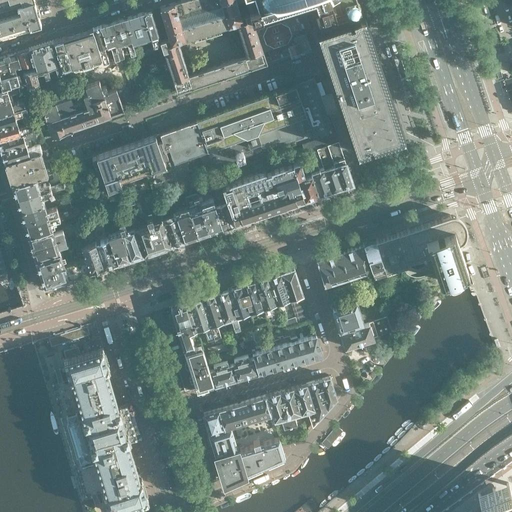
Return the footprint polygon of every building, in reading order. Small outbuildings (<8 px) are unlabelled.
[(0,0),(0,10),(34,0),(33,0),(0,0)] [(0,36),(41,24),(36,9),(37,9),(34,0),(0,10),(0,36)] [(180,0),(160,6),(169,37),(160,40),(176,90),(177,91),(267,61),(256,30),(254,24),(253,24),(252,20),(253,20),(251,14),(244,16),(239,1),(241,0),(180,0)] [(360,8),(357,0),(246,0),(251,14),(253,20),(257,18),(263,17),(261,11),(283,4),(284,7),(287,6),(286,3),(295,0),(297,6),(294,7),(297,16),(298,16),(312,11),(316,22),(320,21),(337,15),(337,16),(357,9),(360,8)] [(304,35),(300,23),(297,16),(294,7),(263,17),(257,18),(260,29),(256,30),(267,61),(308,47),(304,35)] [(158,33),(156,26),(151,9),(143,11),(151,35),(154,45),(159,43),(156,35),(158,35),(157,33),(158,33)] [(362,30),(357,16),(359,16),(359,15),(357,9),(337,16),(337,15),(320,21),(322,27),(324,35),(321,37),(323,44),(324,43),(337,39),(339,39),(339,38),(351,34),(352,35),(353,34),(353,33),(362,30)] [(151,35),(143,11),(125,17),(132,41),(151,35)] [(373,42),(364,13),(359,15),(359,16),(357,16),(362,30),(353,33),(353,34),(352,35),(351,34),(339,38),(339,39),(337,39),(324,43),(323,44),(321,37),(324,35),(322,27),(317,29),(317,31),(326,57),(330,69),(341,103),(336,104),(338,110),(330,113),(330,114),(336,131),(339,141),(352,183),(353,183),(361,180),(351,148),(355,147),(356,151),(374,145),(366,122),(387,115),(387,114),(396,111),(373,42)] [(132,41),(125,17),(117,20),(123,40),(127,39),(131,52),(135,51),(132,41)] [(123,40),(117,20),(109,22),(119,56),(123,54),(119,41),(123,40)] [(119,56),(109,22),(101,25),(106,41),(109,40),(115,57),(119,56)] [(107,59),(102,42),(106,41),(101,25),(92,27),(103,61),(107,59)] [(103,61),(92,27),(63,37),(71,64),(73,70),(103,61)] [(71,64),(63,37),(53,40),(61,67),(71,64)] [(61,67),(53,40),(44,42),(51,66),(55,65),(57,73),(62,72),(61,67)] [(51,66),(44,42),(36,45),(43,67),(44,69),(46,76),(50,75),(48,67),(51,66)] [(38,81),(35,70),(43,67),(36,45),(28,47),(32,61),(34,68),(23,71),(22,69),(20,70),(23,80),(25,79),(26,84),(38,81)] [(32,61),(28,47),(16,51),(20,65),(32,61)] [(20,65),(16,51),(7,54),(0,55),(0,71),(3,70),(4,75),(13,72),(16,71),(15,66),(20,65)] [(399,121),(402,130),(417,125),(418,125),(419,125),(419,126),(428,152),(428,154),(428,155),(427,157),(426,158),(426,159),(426,161),(430,172),(429,173),(422,176),(424,182),(435,178),(436,177),(436,176),(436,175),(436,174),(432,162),(432,161),(433,161),(433,160),(434,160),(436,160),(437,160),(447,156),(461,193),(474,189),(498,251),(502,249),(502,251),(477,260),(480,267),(486,265),(489,275),(509,268),(511,276),(511,128),(498,93),(499,90),(496,81),(495,81),(493,77),(497,76),(496,71),(495,66),(476,73),(467,52),(428,67),(435,87),(417,94),(416,94),(416,93),(406,96),(407,98),(407,99),(407,100),(406,100),(406,101),(405,101),(410,118),(399,121)] [(341,103),(330,69),(327,70),(325,71),(327,78),(336,105),(336,104),(341,103)] [(1,76),(0,73),(0,86),(16,82),(13,72),(4,75),(1,76)] [(511,96),(511,76),(508,78),(503,80),(509,97),(511,96)] [(333,132),(327,114),(315,82),(314,78),(295,85),(295,84),(196,119),(196,120),(178,126),(178,125),(175,126),(175,127),(160,133),(165,149),(169,148),(174,161),(188,157),(192,159),(196,158),(196,156),(199,158),(201,157),(205,169),(303,135),(305,132),(305,131),(307,130),(310,140),(333,132)] [(123,109),(115,85),(106,88),(106,86),(101,88),(98,79),(84,84),(86,91),(70,97),(69,96),(54,101),(54,100),(40,105),(44,115),(40,117),(47,136),(72,127),(72,126),(123,109)] [(0,99),(9,97),(8,92),(19,88),(16,82),(0,86),(0,99)] [(416,93),(413,82),(411,83),(408,84),(410,89),(409,90),(404,91),(406,96),(416,93)] [(0,112),(31,103),(29,96),(11,102),(9,97),(0,99),(0,112)] [(15,115),(33,109),(31,103),(0,112),(0,124),(16,120),(15,115)] [(404,135),(396,111),(387,114),(387,115),(366,122),(374,145),(381,142),(404,135)] [(0,137),(32,128),(30,121),(18,125),(16,120),(0,124),(0,137)] [(27,142),(26,137),(38,133),(36,127),(32,128),(0,137),(0,144),(1,149),(27,142)] [(177,181),(165,149),(160,133),(92,156),(101,181),(105,194),(115,191),(116,195),(129,191),(123,172),(127,171),(129,175),(144,170),(147,178),(154,176),(156,181),(160,179),(163,186),(177,181)] [(27,142),(1,149),(5,162),(6,161),(38,151),(38,152),(39,151),(46,149),(44,143),(41,144),(40,143),(34,144),(33,140),(27,142)] [(352,183),(339,141),(305,152),(312,173),(318,195),(331,190),(352,183)] [(47,153),(46,149),(39,151),(38,152),(38,151),(6,161),(5,162),(7,166),(8,171),(9,170),(9,171),(18,168),(19,168),(41,161),(42,161),(49,159),(47,153)] [(49,159),(42,161),(41,161),(19,168),(18,168),(9,171),(9,170),(8,171),(12,183),(35,176),(58,169),(58,168),(55,160),(53,158),(49,159)] [(304,199),(292,163),(292,161),(263,170),(264,171),(222,185),(225,195),(234,222),(251,217),(304,199)] [(318,195),(312,173),(305,176),(299,161),(292,163),(304,199),(318,195)] [(424,172),(397,181),(400,192),(427,183),(424,172)] [(16,197),(48,186),(46,180),(37,183),(35,176),(12,183),(12,184),(16,197)] [(210,230),(200,203),(197,193),(192,180),(179,184),(184,197),(187,207),(196,235),(197,235),(198,235),(209,231),(210,231),(210,230)] [(43,202),(41,196),(50,193),(48,186),(16,197),(20,209),(43,202)] [(160,198),(169,195),(168,190),(154,194),(155,197),(156,201),(160,200),(160,198)] [(234,222),(225,195),(213,199),(223,226),(234,222)] [(162,219),(156,201),(155,197),(128,206),(134,225),(143,253),(170,244),(162,219)] [(223,226),(213,199),(200,203),(210,230),(221,227),(223,226)] [(24,222),(57,212),(54,205),(45,208),(43,202),(20,209),(24,222)] [(115,211),(114,207),(101,211),(102,216),(115,211)] [(196,235),(187,207),(179,210),(178,207),(174,208),(175,210),(184,239),(185,239),(196,235)] [(184,239),(175,210),(172,211),(174,215),(162,219),(170,244),(184,239)] [(51,228),(49,221),(59,218),(57,212),(24,222),(28,235),(51,228)] [(468,270),(459,242),(460,241),(461,241),(462,240),(463,238),(464,237),(465,236),(465,234),(466,233),(466,232),(466,230),(466,229),(466,227),(466,226),(466,225),(465,224),(465,223),(464,222),(464,221),(462,219),(462,218),(460,217),(459,216),(457,215),(455,215),(454,214),(452,214),(450,214),(375,239),(376,241),(386,271),(408,263),(407,259),(430,252),(439,280),(468,270)] [(143,253),(134,225),(128,227),(125,219),(118,221),(121,230),(130,257),(143,253)] [(117,262),(109,237),(102,240),(98,230),(96,231),(95,227),(91,229),(94,239),(103,266),(117,262)] [(32,247),(65,237),(63,230),(53,233),(51,228),(28,235),(31,243),(32,247)] [(130,257),(121,230),(108,234),(109,237),(117,262),(130,257)] [(59,253),(57,246),(67,243),(65,237),(32,247),(33,252),(34,252),(36,260),(59,253)] [(103,266),(94,239),(92,239),(93,243),(82,247),(86,258),(90,271),(103,266)] [(386,271),(376,241),(375,239),(363,243),(371,268),(373,275),(386,271)] [(371,268),(363,243),(351,247),(359,272),(371,268)] [(359,272),(351,247),(347,248),(339,251),(347,275),(359,272)] [(347,275),(339,251),(331,253),(328,255),(336,279),(347,275)] [(63,265),(59,253),(36,260),(36,261),(38,265),(37,265),(39,269),(40,273),(63,265)] [(344,303),(336,279),(328,255),(316,259),(331,306),(332,307),(344,303)] [(44,286),(90,271),(86,258),(63,265),(40,273),(44,286)] [(302,291),(294,268),(294,266),(293,266),(280,271),(289,297),(302,293),(302,291)] [(289,297),(280,271),(276,272),(271,274),(267,275),(276,302),(289,297)] [(276,302),(267,275),(263,276),(262,277),(258,278),(254,279),(263,306),(276,302)] [(263,306),(254,279),(250,281),(250,280),(244,282),(241,284),(249,311),(263,306)] [(249,311),(241,284),(237,285),(235,285),(231,287),(227,288),(236,315),(249,311)] [(236,315),(227,288),(214,292),(223,320),(229,318),(233,332),(240,329),(236,315)] [(379,291),(344,303),(332,307),(339,331),(386,315),(379,291)] [(223,320),(214,292),(201,297),(214,338),(215,344),(223,342),(217,322),(223,320)] [(311,319),(303,296),(290,300),(295,316),(298,323),(311,319)] [(214,338),(201,297),(188,301),(196,329),(203,326),(207,340),(214,338)] [(196,329),(188,301),(187,301),(187,302),(182,303),(181,303),(177,305),(172,307),(172,306),(170,307),(171,308),(175,319),(174,319),(177,326),(176,326),(178,331),(180,337),(183,347),(183,348),(194,345),(189,331),(196,329)] [(344,346),(391,330),(386,315),(339,331),(344,346)] [(298,323),(295,316),(282,320),(284,328),(298,323)] [(87,325),(49,337),(51,345),(89,334),(87,325)] [(322,352),(315,331),(312,332),(313,334),(305,336),(297,338),(297,337),(294,337),(300,359),(322,352)] [(300,359),(294,337),(291,338),(292,340),(284,342),(290,362),(300,359)] [(126,433),(120,415),(122,414),(123,414),(120,406),(118,407),(107,369),(109,368),(108,364),(104,351),(103,347),(102,347),(100,341),(87,345),(87,344),(84,345),(86,352),(80,354),(78,346),(63,350),(65,358),(63,358),(64,363),(65,362),(66,367),(61,369),(62,373),(67,371),(69,376),(68,376),(69,379),(68,379),(67,379),(63,380),(58,382),(57,382),(53,383),(52,384),(60,411),(62,417),(61,417),(60,417),(74,464),(75,463),(76,463),(77,469),(85,496),(87,496),(86,495),(91,494),(96,493),(97,493),(101,491),(102,491),(103,494),(103,493),(108,507),(107,507),(108,511),(111,510),(111,511),(130,511),(147,507),(145,501),(148,500),(148,499),(147,496),(146,496),(142,482),(143,482),(142,478),(141,478),(139,479),(128,441),(130,440),(128,432),(126,433)] [(290,362),(284,342),(255,351),(254,349),(251,350),(252,352),(258,372),(290,362)] [(213,381),(208,365),(201,343),(194,345),(183,348),(184,349),(185,352),(173,355),(184,390),(195,386),(196,390),(208,386),(207,383),(213,381)] [(257,372),(258,372),(252,352),(230,358),(236,378),(237,378),(257,372)] [(236,378),(230,358),(208,365),(213,381),(214,385),(215,384),(235,378),(236,378)] [(336,396),(330,375),(318,379),(327,407),(336,396)] [(317,418),(327,407),(318,379),(306,382),(311,398),(317,396),(318,400),(312,402),(317,418)] [(312,402),(311,398),(306,382),(292,386),(300,411),(307,409),(312,424),(317,418),(312,402)] [(300,411),(292,386),(265,394),(273,419),(281,417),(283,425),(296,421),(294,413),(300,411)] [(270,414),(265,394),(263,395),(264,395),(258,396),(257,396),(257,397),(225,406),(224,406),(224,407),(219,408),(203,413),(209,432),(230,426),(270,414)] [(270,436),(277,434),(271,413),(264,416),(270,436)] [(319,443),(326,449),(342,430),(335,424),(319,443)] [(284,455),(283,453),(284,453),(283,450),(278,436),(237,449),(230,426),(209,432),(210,433),(209,433),(216,454),(216,455),(224,479),(223,479),(224,482),(244,473),(246,472),(282,456),(284,455)] [(511,511),(511,503),(505,484),(477,494),(481,506),(473,511),(511,511)] [(305,511),(316,503),(309,495),(289,511),(305,511)]
